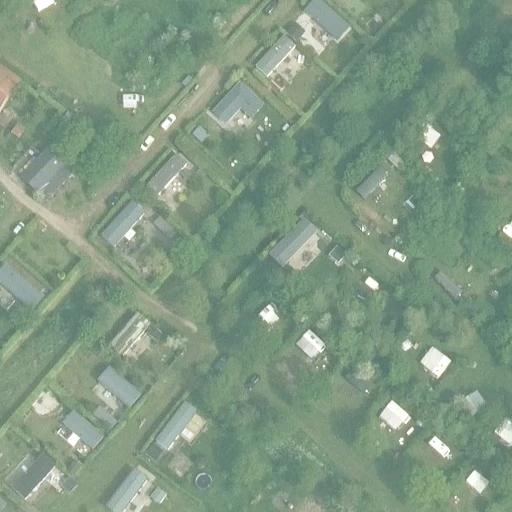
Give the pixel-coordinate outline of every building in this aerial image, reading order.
[(315,0),(314,0),(302,14),(336,44),(348,29),(315,0)] [(282,39),(255,70),(265,79),(293,48),(282,39)] [(0,126),(1,128),(8,118),(0,112),(0,110),(19,83),(0,70),(0,126)] [(237,86),(211,116),(224,127),(238,112),(249,121),(261,108),(237,86)] [(54,143),(20,178),(38,195),(60,171),(63,174),(41,197),(46,203),(79,167),(77,166),(80,162),(75,157),(72,160),(54,143)] [(176,156),(147,187),(158,197),(187,166),(176,156)] [(131,204),(102,236),(113,246),(142,214),(131,204)] [(36,224),(9,256),(19,265),(22,261),(26,264),(31,258),(28,255),(45,235),(53,241),(48,247),(55,253),(65,243),(44,225),(43,226),(41,224),(39,227),(36,224)] [(137,315),(109,347),(122,358),(150,326),(137,315)] [(137,400),(106,373),(98,382),(129,409),(137,400)] [(100,441),(70,415),(62,425),(91,451),(100,441)] [(22,501),(51,469),(40,459),(11,491),(22,501)] [(151,476),(141,468),(117,499),(127,507),(151,476)]
